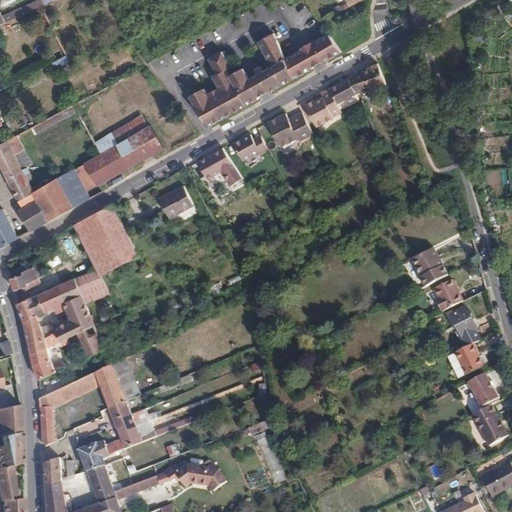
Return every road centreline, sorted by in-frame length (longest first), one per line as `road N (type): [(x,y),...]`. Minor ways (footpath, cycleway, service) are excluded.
road 1 (residential): [(0,255),(391,41)]
road 2 (tertiary): [(31,511),(27,371),(0,278)]
road 3 (residential): [(511,343),(477,225)]
